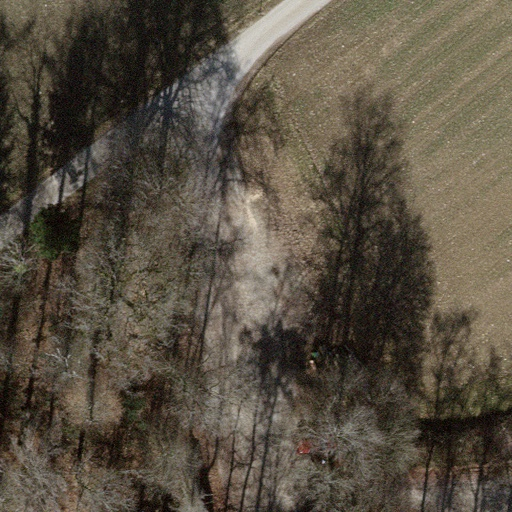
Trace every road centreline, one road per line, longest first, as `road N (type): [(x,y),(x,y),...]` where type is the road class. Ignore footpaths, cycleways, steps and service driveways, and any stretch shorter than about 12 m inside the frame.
road 1 (track): [(181,101),(241,511)]
road 2 (track): [(0,246),(313,0)]
